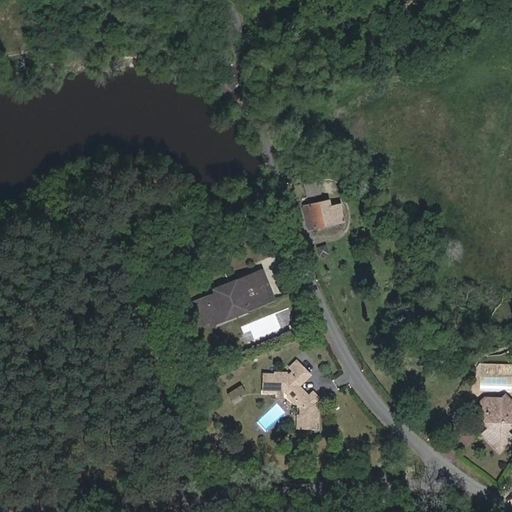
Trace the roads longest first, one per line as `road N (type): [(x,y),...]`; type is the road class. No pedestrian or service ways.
road 1 (unclassified): [(457,480),(365,397),(336,339),(292,225),(229,0)]
road 2 (unclassified): [(457,480),(0,507)]
